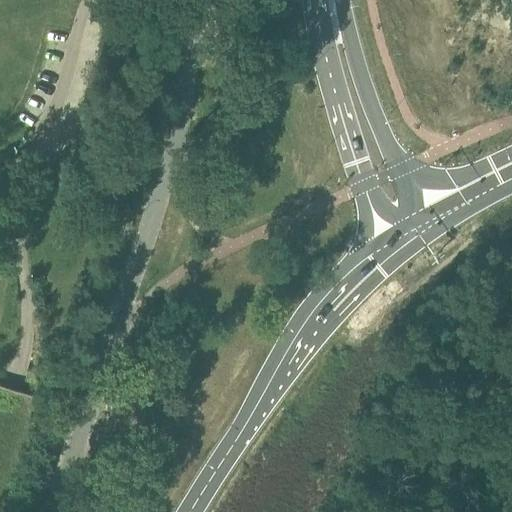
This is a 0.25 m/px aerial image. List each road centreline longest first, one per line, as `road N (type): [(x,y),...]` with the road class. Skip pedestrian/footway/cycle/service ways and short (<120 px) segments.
road 1 (unclassified): [(187,0),(184,110),(51,511)]
road 2 (primary): [(191,511),(307,326),(387,242)]
road 3 (primary): [(322,0),(337,102),(387,242)]
road 4 (primary): [(424,220),(359,87),(345,0)]
